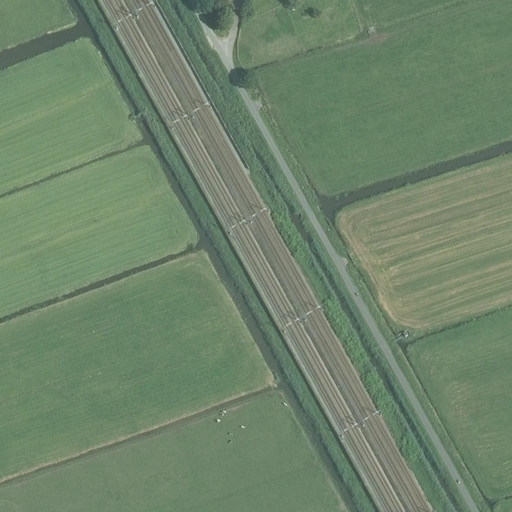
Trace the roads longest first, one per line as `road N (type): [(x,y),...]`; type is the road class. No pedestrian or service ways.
road 1 (unclassified): [(190,0),(474,511)]
road 2 (track): [(90,0),(370,511)]
road 3 (track): [(511,197),(339,265)]
